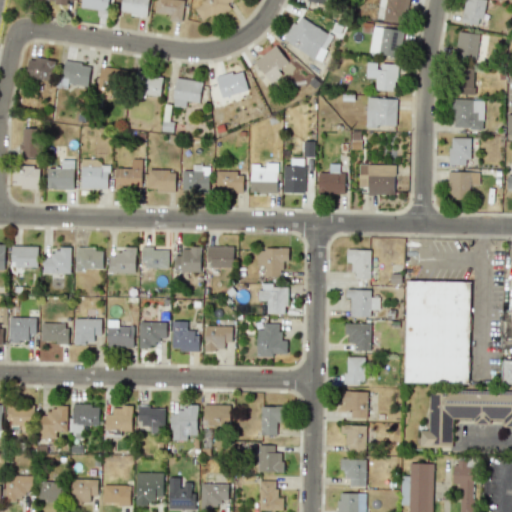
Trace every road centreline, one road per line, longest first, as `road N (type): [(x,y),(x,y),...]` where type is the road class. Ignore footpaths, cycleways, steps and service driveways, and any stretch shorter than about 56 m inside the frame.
road 1 (residential): [(0,218),(511,225)]
road 2 (residential): [(0,114),(21,31),(206,51),(244,38),(276,0)]
road 3 (residential): [(0,374),(316,381)]
road 4 (residential): [(318,223),(314,511)]
road 5 (residential): [(438,0),(423,224)]
